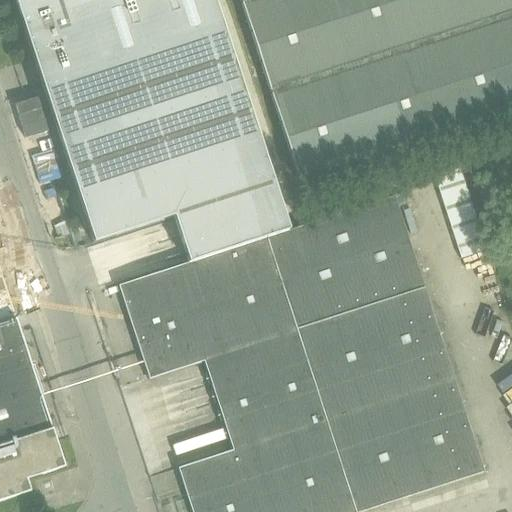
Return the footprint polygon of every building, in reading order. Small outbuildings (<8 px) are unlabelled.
[(212,0),(13,0),(92,243),(172,217),(178,236),(187,263),(226,251),(288,231),(212,0)] [(511,0),(239,0),(300,187),(511,117),(511,0)] [(191,511),(360,511),(412,495),(482,472),(430,312),(393,197),(313,223),(288,231),(226,251),(187,263),(118,287),(141,358),(148,379),(203,362),(217,404),(232,452),(177,469),(186,493),(191,511)] [(0,275),(0,308),(10,305),(0,275)] [(0,500),(29,491),(25,478),(63,466),(54,440),(39,393),(19,332),(15,319),(0,323),(0,500)]
